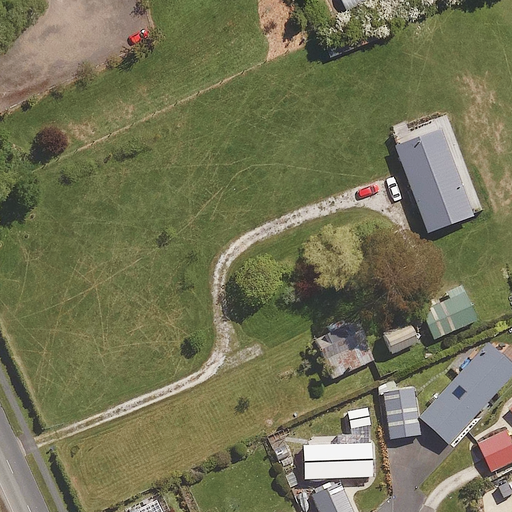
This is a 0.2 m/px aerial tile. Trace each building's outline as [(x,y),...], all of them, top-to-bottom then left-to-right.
[(369,0),(343,0),(348,10),(369,0)] [(483,210),(446,115),(392,135),(428,231),(483,210)] [(478,319),(463,285),(448,291),(451,297),(422,309),(434,338),(478,319)] [(375,359),(357,320),(312,340),(330,379),(375,359)] [(419,342),(411,322),(383,333),(391,353),(419,342)] [(454,371),(447,378),(452,383),(444,392),(436,385),(422,400),(429,408),(422,415),(451,443),(511,379),(511,358),(491,339),(458,374),(454,371)] [(398,390),(396,382),(378,385),(387,438),(422,433),(414,387),(398,390)] [(493,472),(511,462),(511,403),(508,407),(511,410),(511,437),(508,430),(479,444),(493,472)] [(354,511),(340,481),(312,494),(320,511),(354,511)] [(165,511),(159,499),(131,511),(165,511)]
